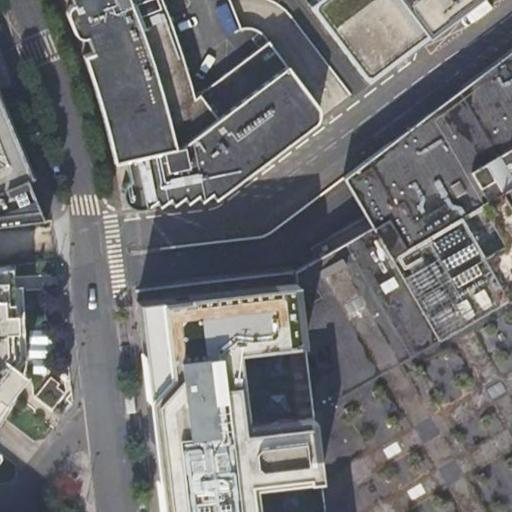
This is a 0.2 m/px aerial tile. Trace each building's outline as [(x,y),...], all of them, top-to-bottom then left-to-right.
[(216,197),(317,120),(320,113),(320,106),(269,39),(196,94),(165,0),(69,0),(71,4),(69,6),(66,11),(77,37),(81,39),(85,38),(91,52),(84,55),(94,84),(100,104),(108,134),(115,162),(127,159),(132,177),(126,185),(124,193),(127,198),(131,201),(133,203),(140,206),(144,204),(152,197),(158,203),(167,197),(171,202),(180,194),(187,200),(195,194),(201,198),(208,193),(216,197)] [(364,79),(467,0),(310,0),(306,3),(364,79)] [(296,286),(305,368),(322,511),(511,511),(511,48),(403,130),(342,177),(354,196),(365,214),(311,249),(317,258),(294,272),(296,286)] [(0,87),(9,84),(0,67),(0,87)] [(0,224),(49,218),(48,216),(41,217),(25,181),(33,177),(0,93),(0,224)] [(8,266),(0,266),(0,428),(6,420),(16,402),(20,388),(24,375),(19,370),(14,364),(21,355),(19,330),(23,330),(21,310),(14,310),(8,266)] [(265,289),(136,300),(161,511),(322,511),(305,368),(296,286),(265,289)] [(24,310),(21,310),(23,330),(19,330),(21,355),(14,364),(19,370),(30,357),(24,310)] [(55,381),(37,400),(51,413),(66,396),(58,388),(60,386),(55,381)] [(74,395),(72,397),(73,404),(63,417),(66,420),(75,409),(74,395)] [(73,404),(72,397),(59,412),(63,417),(73,404)]
